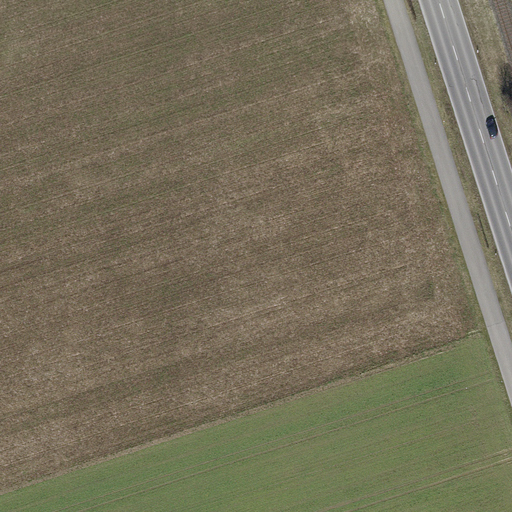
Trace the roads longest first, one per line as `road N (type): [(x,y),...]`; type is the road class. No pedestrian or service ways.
road 1 (track): [(511,373),(393,0)]
road 2 (secondary): [(439,0),(511,227)]
